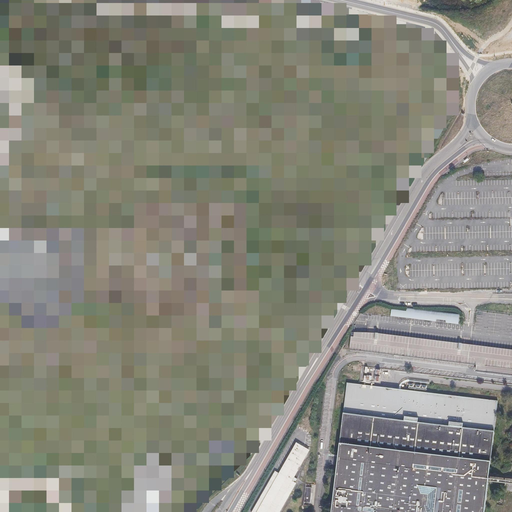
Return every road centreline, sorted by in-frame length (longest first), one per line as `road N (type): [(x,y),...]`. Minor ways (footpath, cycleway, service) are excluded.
road 1 (tertiary): [(366,270),(220,511)]
road 2 (tertiary): [(230,511),(354,306)]
road 3 (tertiary): [(472,119),(417,182),(366,270)]
road 4 (tertiary): [(374,274),(428,180),(486,139)]
road 5 (unclassified): [(511,296),(390,293),(374,274)]
road 6 (unknown): [(359,343),(483,358),(482,375)]
road 7 (unclassified): [(458,50),(431,21),(342,0)]
road 8 (unclassified): [(381,299),(511,302)]
